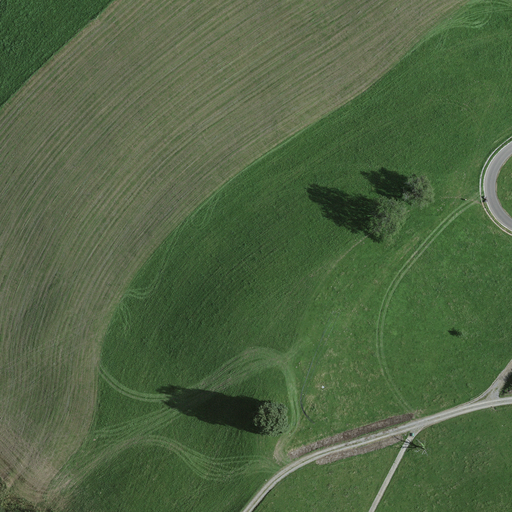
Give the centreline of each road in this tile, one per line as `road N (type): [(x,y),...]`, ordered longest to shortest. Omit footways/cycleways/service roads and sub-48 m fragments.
road 1 (track): [(423,421),(326,449),(276,479),(247,511)]
road 2 (track): [(511,400),(423,421),(372,511)]
